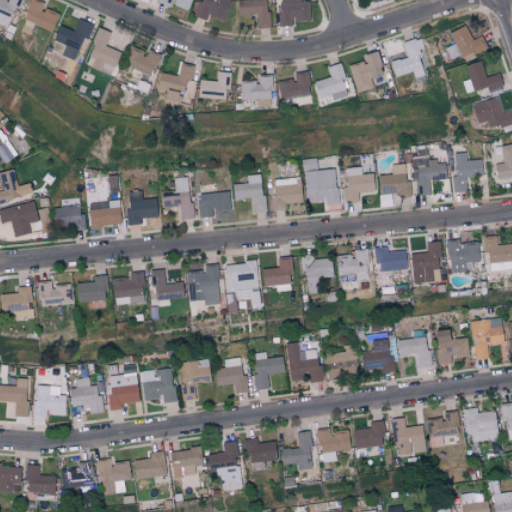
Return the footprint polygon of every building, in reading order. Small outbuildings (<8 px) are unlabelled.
[(0,0),(0,23),(9,27),(19,0),(0,0)] [(52,30),(56,12),(41,8),(43,1),(39,0),(29,0),(23,22),(52,30)] [(190,0),(156,0),(156,1),(170,7),(171,4),(186,10),(190,0)] [(228,0),(198,0),(194,16),(206,20),(207,15),(223,20),(228,0)] [(265,10),(264,0),(236,0),(237,14),(255,14),(256,28),(269,27),(268,10),(265,10)] [(277,0),(278,26),(291,25),(291,20),(309,19),(308,1),(300,1),(299,0),(277,0)] [(73,30),(57,25),(52,40),(78,49),(82,37),(87,38),(92,24),(77,18),(73,30)] [(449,32),(454,44),(446,47),(451,59),(462,54),(464,59),(487,50),(481,36),(471,39),(465,25),(449,32)] [(110,32),(98,27),(87,55),(93,58),(90,65),(111,73),(120,52),(105,45),(110,32)] [(389,62),(393,76),(412,71),(414,78),(427,75),(417,38),(402,42),(406,57),(389,62)] [(147,49),(145,53),(130,46),(122,64),(150,75),(159,54),(147,49)] [(369,77),(382,74),(376,51),(363,54),(369,77)] [(347,65),(356,93),(372,88),(364,60),(347,65)] [(461,81),(465,93),(487,87),(488,92),(502,88),(498,73),(484,77),(480,61),(464,65),(468,79),(461,81)] [(156,87),(165,88),(163,99),(180,102),(184,80),(190,81),(193,65),(179,62),(177,75),(159,72),(156,87)] [(332,99),(347,96),(340,63),(327,66),(329,77),(314,81),(318,98),(331,94),(332,99)] [(215,81),(198,79),(196,96),(226,99),(229,72),(216,71),(215,81)] [(276,81),(280,100),(296,97),(297,105),(312,103),(306,71),(292,73),(293,78),(276,81)] [(239,80),(240,99),(257,99),(257,106),(271,105),(270,74),(257,75),(257,80),(239,80)] [(488,129),(511,122),(511,115),(511,110),(501,113),(497,97),(471,104),(476,123),(486,121),(488,129)] [(511,144),(500,145),(501,164),(495,164),(496,178),(511,176),(511,144)] [(480,159),(465,160),(465,152),(453,153),(454,176),(451,176),(452,192),(466,191),(465,177),(481,176),(480,159)] [(429,195),(429,180),(445,179),(444,163),(427,164),(427,153),(410,154),(412,180),(415,180),(416,195),(429,195)] [(334,169),(316,170),(316,158),(303,159),(305,201),(326,200),(326,203),(336,203),(334,169)] [(377,175),(378,195),(410,194),(409,180),(405,181),(404,164),(390,164),(391,174),(377,175)] [(344,168),(345,202),(357,202),(356,192),(373,191),(372,174),(361,174),(360,167),(344,168)] [(0,183),(1,190),(0,190),(0,201),(31,194),(29,183),(16,185),(12,169),(0,171),(0,183)] [(262,211),(261,174),(245,175),(245,183),(232,184),(233,199),(251,198),(251,212),(262,211)] [(179,219),(190,218),(188,177),(173,178),(173,190),(160,191),(160,207),(178,206),(179,219)] [(272,210),(284,209),(284,203),(300,203),(299,178),(271,179),(272,210)] [(126,192),(127,225),(140,224),(140,218),(156,217),(155,198),(141,199),(141,191),(126,192)] [(198,192),(198,217),(211,217),(211,210),(228,210),(229,193),(198,192)] [(59,199),(60,207),(52,208),(53,230),(81,229),(80,198),(59,199)] [(0,208),(0,223),(9,221),(13,237),(30,232),(28,224),(37,221),(32,201),(0,208)] [(119,226),(119,201),(88,201),(88,226),(119,226)] [(511,268),(511,244),(496,245),(496,236),(484,236),(486,270),(511,268)] [(446,240),(449,272),(472,270),(471,262),(479,261),(477,242),(459,244),(458,239),(446,240)] [(409,254),(412,283),(432,281),(431,269),(438,268),(437,259),(440,258),(439,241),(425,242),(426,252),(409,254)] [(377,272),(406,269),(404,250),(386,252),(386,246),(374,248),(377,272)] [(368,280),(366,249),(352,249),(352,254),(336,255),(337,282),(368,280)] [(306,293),(322,292),(320,278),(333,277),(330,258),(313,260),(312,254),(301,255),(306,293)] [(262,286),(275,285),(276,291),(290,290),(288,272),(292,272),(291,257),(277,258),(277,268),(261,269),(262,286)] [(257,299),(256,263),(225,263),(226,292),(235,292),(235,299),(257,299)] [(186,272),(188,301),(202,300),(203,304),(219,304),(216,264),(203,264),(204,271),(186,272)] [(151,270),(153,300),(182,298),(181,282),(163,283),(163,269),(151,270)] [(111,278),(113,304),(143,303),(141,272),(127,273),(127,277),(111,278)] [(106,299),(104,275),(92,276),(92,282),(75,283),(77,302),(106,299)] [(69,285),(50,285),(50,281),(38,281),(39,305),(70,304),(69,285)] [(0,293),(0,309),(0,313),(12,312),(12,320),(33,319),(32,309),(30,309),(29,286),(15,287),(16,293),(0,293)] [(469,321),(474,359),(487,358),(485,345),(503,343),(500,318),(469,321)] [(434,331),(437,365),(451,363),(450,357),(468,356),(466,337),(448,339),(448,330),(434,331)] [(396,339),(397,355),(416,354),(417,367),(428,366),(427,337),(396,339)] [(370,350),(360,351),(362,370),(381,368),(381,372),(394,371),(392,355),(387,356),(385,338),(369,340),(370,350)] [(321,379),(316,349),(298,352),(297,342),(284,344),(290,383),(321,379)] [(325,371),(355,370),(355,345),(344,345),(344,353),(325,353),(325,371)] [(256,389),(268,388),(267,374),(283,372),(281,356),(266,359),(265,352),(251,354),(256,389)] [(233,393),(247,392),(245,375),(241,375),(239,358),(223,359),(223,367),(214,368),(215,386),(232,384),(233,393)] [(180,361),(181,393),(194,393),(193,382),(209,381),(208,360),(180,361)] [(137,402),(135,365),(122,366),(123,375),(106,376),(108,410),(122,409),(122,403),(137,402)] [(174,402),(171,368),(140,371),(142,401),(161,399),(161,403),(174,402)] [(70,406),(88,404),(89,413),(102,411),(101,395),(96,395),(95,385),(89,386),(88,377),(74,379),(75,388),(69,389),(70,406)] [(27,378),(16,378),(16,386),(0,385),(0,401),(14,401),(13,416),(26,416),(27,378)] [(59,386),(34,385),(33,417),(46,418),(46,414),(64,415),(64,395),(59,395),(59,386)] [(511,402),(503,403),(504,439),(511,438),(511,402)] [(471,442),(498,438),(494,411),(476,413),(476,407),(462,409),(466,434),(470,433),(471,442)] [(429,447),(443,446),(442,436),(458,434),(455,411),(447,412),(448,418),(426,420),(429,447)] [(425,451),(421,425),(404,427),(403,417),(391,419),(396,455),(425,451)] [(368,422),(369,428),(352,430),(354,448),(384,445),(381,421),(368,422)] [(335,451),(349,450),(347,430),(330,431),(330,428),(317,429),(319,462),(336,461),(335,451)] [(281,448),(281,464),(295,463),(296,469),(311,468),(309,431),(296,432),(297,448),(281,448)] [(244,439),(249,470),(264,468),(263,461),(276,460),(274,441),(256,443),(256,438),(244,439)] [(207,454),(208,471),(218,470),(220,489),(241,487),(239,466),(237,466),(235,441),(222,442),(223,452),(207,454)] [(177,467),(179,476),(195,474),(193,465),(202,464),(199,447),(168,452),(171,468),(177,467)] [(166,474),(162,450),(149,452),(150,458),(132,460),(135,479),(166,474)] [(98,460),(99,494),(124,493),(123,480),(129,479),(128,461),(110,462),(110,459),(98,460)] [(61,489),(92,487),(91,461),(77,462),(77,468),(60,469),(61,489)] [(38,465),(25,464),(24,493),(53,494),(54,476),(37,475),(38,465)] [(0,491),(18,492),(19,466),(0,465),(0,491)] [(491,511),(511,511),(511,490),(498,493),(497,481),(488,483),(491,511)] [(458,494),(460,511),(487,511),(486,500),(482,501),(481,491),(458,494)]
